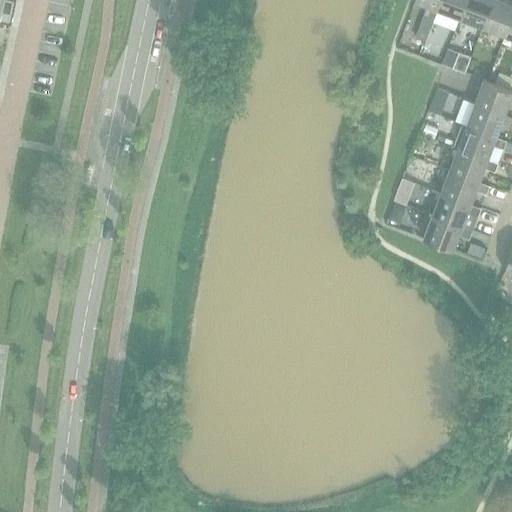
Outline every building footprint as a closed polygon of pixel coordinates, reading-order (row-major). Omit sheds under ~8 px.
[(461,16),(467,0),(441,0),(438,8),(461,16)] [(483,25),(492,0),(467,0),(461,16),(483,25)] [(506,33),(511,16),(511,1),(507,0),(492,0),(483,25),(506,33)] [(475,102),(504,113),(510,99),(511,100),(511,88),(483,78),(475,102)] [(511,123),(511,115),(504,113),(475,102),(466,124),(496,136),(501,122),(511,126),(511,123)] [(506,139),(496,136),(466,124),(457,147),(487,158),(493,144),(503,148),(506,139)] [(497,162),(487,158),(457,147),(449,169),(479,180),(484,167),(494,170),(497,162)] [(489,184),(479,180),(449,169),(440,191),(471,203),(476,189),(486,193),(489,184)] [(481,207),(471,203),(440,191),(432,214),(462,225),(467,212),(477,216),(481,207)] [(472,230),(462,225),(432,214),(423,237),(454,248),(459,235),(469,239),(472,230)] [(511,273),(511,248),(503,270),(511,273)]
